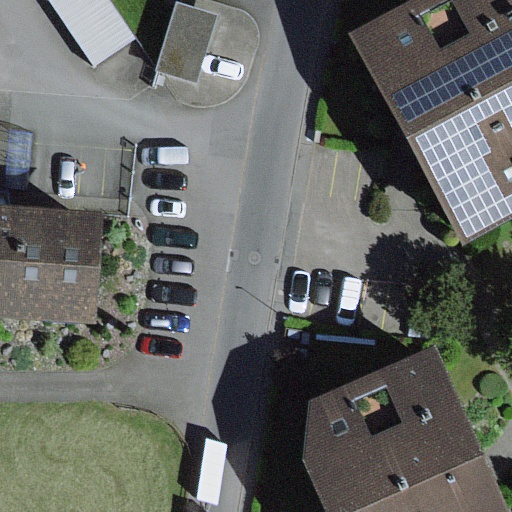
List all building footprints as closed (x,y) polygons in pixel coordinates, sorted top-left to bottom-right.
[(106,0),(43,0),(91,71),(135,42),(106,0)] [(511,22),(500,0),(424,0),(339,46),(403,165),(452,255),(511,222),(511,22)] [(214,20),(173,8),(155,68),(153,75),(194,87),(215,19),(214,20)] [(93,224),(0,216),(0,327),(85,334),(93,224)] [(300,412),(293,474),(309,511),(490,511),(474,474),(424,358),(300,412)]
